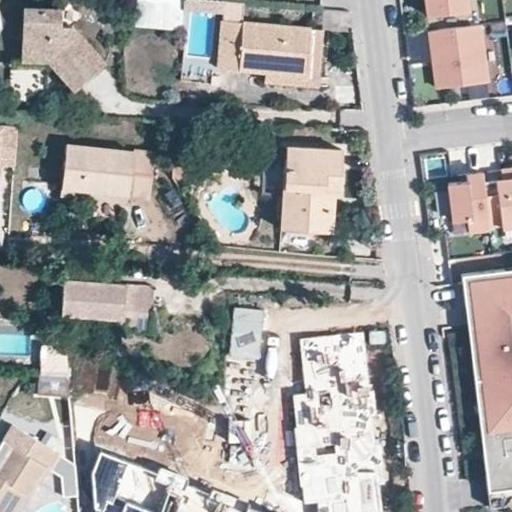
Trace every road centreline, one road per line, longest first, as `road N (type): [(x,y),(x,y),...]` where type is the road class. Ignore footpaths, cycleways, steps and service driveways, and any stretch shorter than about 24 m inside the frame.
road 1 (residential): [(436,511),(391,142)]
road 2 (residential): [(391,142),(374,0)]
road 3 (residential): [(391,142),(511,126)]
